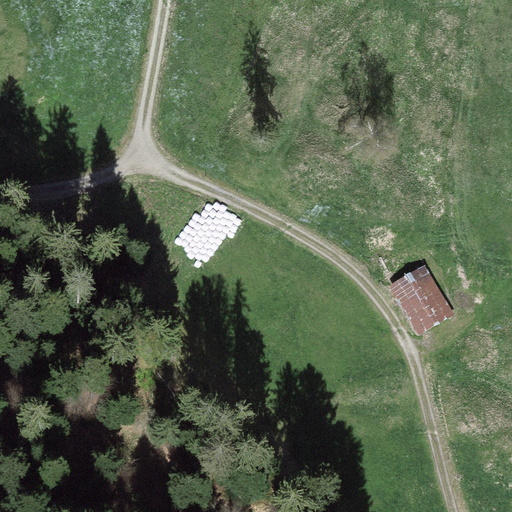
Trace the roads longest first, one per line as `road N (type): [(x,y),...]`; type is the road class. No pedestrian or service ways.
road 1 (track): [(447,511),(399,335),(369,294),(301,238),(135,161),(99,182),(23,203)]
road 2 (track): [(135,161),(163,0)]
